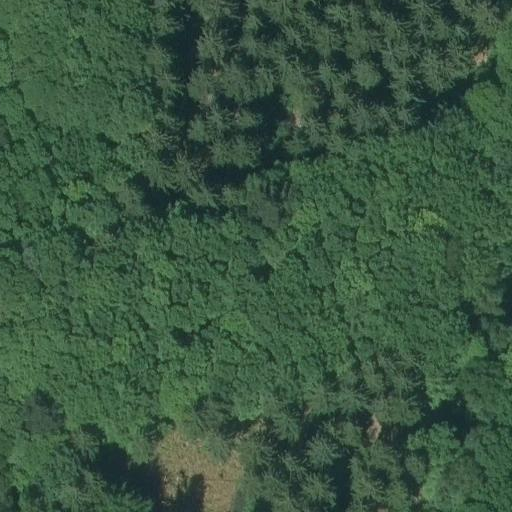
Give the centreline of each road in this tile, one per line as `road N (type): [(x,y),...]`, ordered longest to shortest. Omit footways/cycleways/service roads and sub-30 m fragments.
road 1 (unknown): [(306,115),(231,127),(112,212),(51,286),(22,367)]
road 2 (track): [(396,460),(309,216),(301,181),(306,115)]
road 3 (unknown): [(35,511),(21,452),(22,367)]
